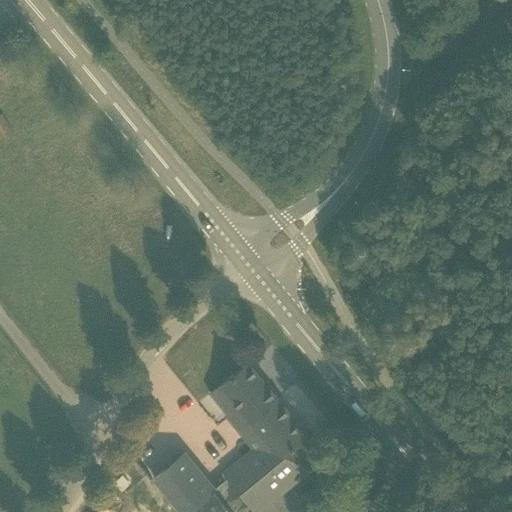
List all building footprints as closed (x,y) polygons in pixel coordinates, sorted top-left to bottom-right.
[(0,114),(0,135),(2,140),(13,133),(1,113),(0,114)] [(249,330),(239,317),(225,327),(235,340),(249,330)] [(263,439),(259,435),(287,412),(247,364),(221,386),(237,406),(225,415),(251,450),(263,439)] [(287,412),(259,435),(263,439),(251,450),(223,473),(227,478),(214,489),(209,484),(178,509),(180,511),(260,511),(313,469),(294,445),(306,435),(287,412)] [(178,509),(209,484),(185,454),(154,479),(178,509)]
